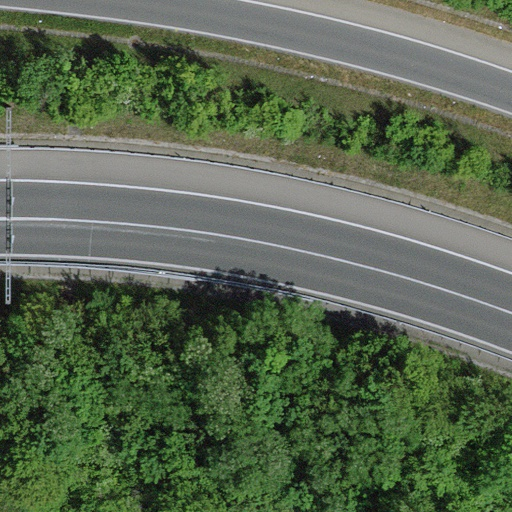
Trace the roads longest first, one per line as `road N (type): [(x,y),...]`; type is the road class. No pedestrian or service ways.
road 1 (motorway): [(511,307),(396,269),(230,232),(0,212)]
road 2 (motorway): [(511,86),(237,14),(140,0)]
